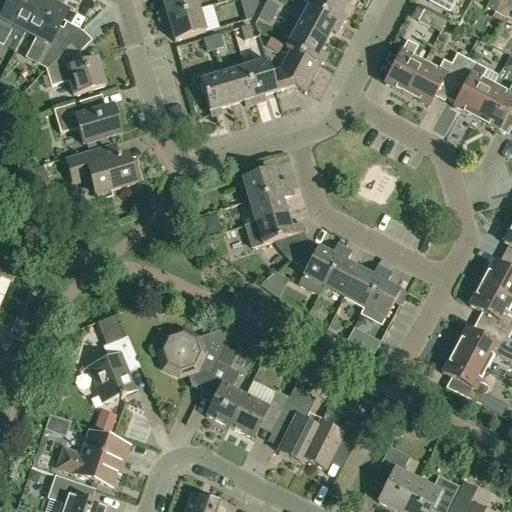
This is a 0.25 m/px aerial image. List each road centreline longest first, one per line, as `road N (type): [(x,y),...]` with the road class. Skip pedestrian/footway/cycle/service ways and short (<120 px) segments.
road 1 (residential): [(297,138),(202,167),(179,163),(165,147),(135,44)]
road 2 (residential): [(447,281),(466,233),(445,156),(346,101)]
road 3 (residential): [(447,281),(318,211),(297,138)]
road 4 (residential): [(147,511),(166,463),(185,456),(304,511)]
